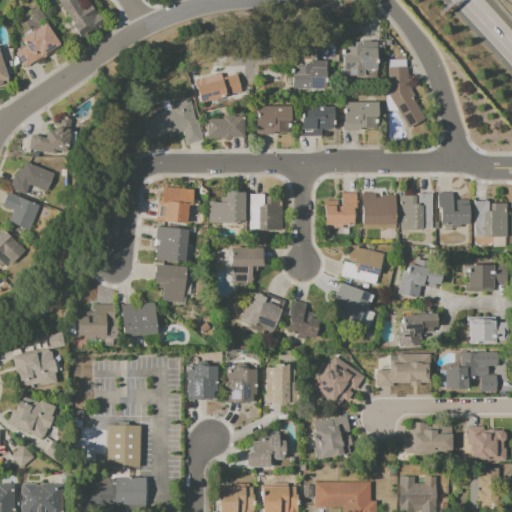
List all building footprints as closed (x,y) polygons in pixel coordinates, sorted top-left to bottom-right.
[(78,0),(82,5),(80,6),(84,12),(91,7),(98,17),(100,16),(107,25),(96,33),(95,31),(82,39),(74,27),(76,26),(58,0),(78,0)] [(27,69),(18,55),(28,48),(23,40),(36,31),(37,32),(47,26),(63,49),(45,61),(44,58),(27,69)] [(379,43),(379,80),(345,80),(345,49),(357,49),(357,47),(364,47),(364,43),(379,43)] [(0,50),(11,86),(0,89),(0,50)] [(327,90),(294,90),(294,67),(306,67),(306,66),(313,66),(313,62),(327,62),(327,90)] [(411,130),(391,98),(390,69),(409,69),(410,87),(413,86),(413,91),(416,97),(414,99),(426,120),(411,130)] [(243,94),(202,104),(197,84),(206,81),(206,80),(222,75),(224,80),(239,76),(243,94)] [(200,122),(205,142),(188,146),(185,133),(178,135),(177,133),(163,137),(164,138),(147,142),(144,131),(147,130),(145,122),(156,119),(155,116),(173,112),(171,107),(192,102),(197,123),(200,122)] [(380,104),(381,118),(379,118),(379,129),(362,130),(362,132),(346,132),(346,104),(380,104)] [(292,108),(292,122),(291,122),(291,134),(274,134),(274,136),(258,136),(258,108),(292,108)] [(335,109),(336,130),(332,130),(332,132),(325,132),(325,131),(323,131),(323,138),(303,138),(303,112),(313,112),(313,109),(319,109),(319,108),(326,108),(326,109),(335,109)] [(245,114),(245,139),(233,139),(233,141),(225,141),(225,139),(208,139),(208,121),(225,121),(225,118),(230,118),(230,114),(245,114)] [(69,153),(59,152),(58,157),(31,153),(34,137),(48,139),(49,131),(57,132),(60,129),(61,129),(62,121),(65,119),(71,120),(74,123),(69,153)] [(56,175),(49,194),(32,187),(28,196),(11,190),(17,176),(19,177),(23,168),(25,169),(28,164),(56,175)] [(189,226),(158,223),(159,202),(162,203),(163,195),(165,195),(165,188),(196,191),(194,207),(190,207),(189,226)] [(246,192),(246,224),(210,224),(210,202),(217,202),(217,203),(223,203),(223,198),(227,198),(227,193),(230,193),(230,192),(237,192),(246,192)] [(41,207),(31,232),(10,224),(15,212),(5,207),(10,194),(21,198),(21,199),(41,207)] [(439,195),(455,194),(455,202),(471,202),(471,226),(462,226),(462,229),(453,229),(453,226),(442,227),(442,209),(439,209),(439,195)] [(357,195),(358,225),(326,225),(326,201),(339,201),(339,207),(343,207),(342,195),(357,195)] [(397,197),(397,226),(364,226),(364,195),(377,195),(377,199),(383,199),(383,197),(397,197)] [(261,231),(261,207),(264,207),(264,205),(268,205),(268,196),(284,196),(284,231),(261,231)] [(433,196),(433,230),(424,230),(424,232),(402,232),(402,209),(401,209),(401,198),(417,198),(417,206),(419,206),(419,196),(433,196)] [(508,239),(486,239),(486,238),(476,238),(477,203),(490,203),(490,214),(492,214),(492,206),(509,206),(508,239)] [(186,263),(157,261),(158,246),(160,246),(160,241),(156,241),(158,227),(189,230),(186,263)] [(27,252),(13,266),(0,253),(0,236),(5,231),(27,252)] [(385,255),(377,286),(343,277),(346,264),(356,267),(356,264),(349,262),(353,247),(385,255)] [(263,249),(263,262),(264,262),(264,267),(258,267),(258,272),(252,272),(252,276),(254,276),(254,282),(253,282),(253,284),(233,284),(233,248),(263,249)] [(399,296),(404,271),(409,272),(410,266),(412,267),(413,261),(434,266),(433,271),(444,273),(441,287),(437,286),(436,290),(423,287),(420,300),(399,296)] [(186,268),(183,302),(162,301),(163,288),(159,288),(159,284),(153,284),(153,280),(152,280),(153,274),(154,274),(155,266),(186,268)] [(508,287),(495,287),(495,293),(467,294),(467,285),(470,285),(469,267),(494,267),(508,267),(508,287)] [(374,298),(361,329),(331,317),(337,303),(336,302),(343,285),(374,298)] [(287,303),(275,332),(258,324),(256,328),(242,322),(254,294),(259,296),(260,295),(267,298),(268,295),(287,303)] [(290,316),(293,302),(308,306),(305,319),(308,319),(310,313),(323,316),(316,341),(308,338),(307,342),(299,339),(299,337),(288,334),(292,317),(290,316)] [(159,336),(125,339),(122,307),(156,304),(159,336)] [(118,340),(97,340),(97,341),(88,341),(88,338),(80,338),(80,313),(96,313),(96,306),(116,306),(116,320),(118,320),(118,327),(119,327),(119,331),(120,331),(120,340),(118,340)] [(438,315),(439,328),(435,329),(435,333),(422,334),(423,347),(406,348),(406,346),(401,346),(400,341),(399,336),(400,336),(399,325),(404,325),(404,318),(438,315)] [(471,345),(471,327),(468,327),(468,319),(497,319),(497,325),(509,325),(509,346),(471,345)] [(200,329),(208,324),(212,329),(204,335),(200,329)] [(66,348),(52,351),(49,336),(62,333),(66,348)] [(58,384),(42,387),(42,385),(26,388),(25,383),(21,383),(19,373),(17,374),(14,358),(49,351),(49,352),(50,352),(50,354),(53,353),(55,361),(56,361),(58,374),(56,374),(58,384)] [(498,354),(498,356),(499,356),(499,366),(498,366),(498,368),(486,368),(486,369),(489,368),(490,377),(487,377),(498,377),(498,394),(482,394),(482,380),(469,380),(469,389),(468,389),(468,391),(467,391),(452,392),(452,390),(442,390),(441,372),(451,372),(451,369),(463,369),(463,355),(498,354)] [(432,356),(432,385),(422,385),(422,388),(412,388),(412,385),(395,385),(395,388),(379,388),(378,372),(392,371),(392,362),(399,362),(399,356),(432,356)] [(366,379),(357,392),(353,390),(351,392),(354,395),(349,403),(345,401),(340,407),(313,388),(314,387),(312,386),(319,376),(320,377),(329,365),(331,366),(336,358),(366,379)] [(219,368),(218,380),(219,380),(219,393),(215,393),(215,400),(213,400),(212,402),(207,402),(207,401),(206,401),(206,402),(196,402),(196,401),(189,401),(189,384),(192,384),(192,382),(189,382),(189,368),(198,368),(201,363),(208,363),(211,368),(219,368)] [(258,372),(257,383),(258,383),(258,397),(254,396),(254,404),(251,404),(251,405),(246,405),(246,404),(245,404),(245,405),(227,405),(228,387),(230,387),(230,385),(227,385),(228,371),(236,371),(240,366),(247,366),(249,371),(258,372)] [(267,406),(267,369),(277,369),(277,366),(290,366),(290,371),(295,371),(297,373),(297,377),(295,378),(295,385),(299,385),(299,406),(290,406),(290,405),(285,405),(285,407),(277,407),(277,406),(268,406),(267,406)] [(56,408),(52,418),(54,419),(49,430),(47,429),(46,430),(48,431),(44,438),(43,438),(42,440),(8,425),(14,411),(15,411),(19,403),(22,404),(25,398),(40,405),(41,402),(56,408)] [(348,418),(351,434),(348,434),(349,438),(351,437),(353,447),(350,447),(352,455),(320,461),(319,459),(317,460),(315,449),(317,449),(316,443),(317,443),(315,435),(317,434),(315,424),(348,418)] [(453,429),(453,457),(417,457),(417,455),(407,455),(407,440),(413,440),(413,426),(430,425),(430,429),(434,429),(434,427),(443,426),(443,429),(453,429)] [(141,469),(109,468),(110,427),(142,428),(141,469)] [(507,450),(508,463),(493,463),(493,464),(472,465),(472,446),(469,446),(469,430),(483,430),(483,432),(498,431),(498,432),(504,432),(507,436),(507,441),(505,444),(505,450),(507,450)] [(253,443),(262,444),(263,439),(271,439),(271,434),(280,434),(280,444),(290,444),(290,455),(285,455),(285,459),(283,461),(277,461),(274,459),(274,456),(271,456),(271,462),(272,462),(272,469),(250,469),(250,468),(248,468),(248,454),(250,454),(253,454),(253,443)] [(58,464),(46,455),(55,443),(67,451),(58,464)] [(35,459),(22,470),(12,458),(25,447),(35,459)] [(500,511),(482,511),(483,504),(479,504),(479,492),(482,492),(482,489),(479,489),(479,478),(482,478),(482,470),(500,470),(500,511)] [(147,480),(146,511),(106,511),(82,511),(83,476),(102,477),(102,478),(147,480)] [(437,511),(402,511),(402,479),(416,479),(416,485),(426,485),(426,478),(437,478),(437,511)] [(378,503),(377,511),(344,511),(344,509),(316,509),(316,484),(372,484),(372,503),(378,503)] [(299,511),(265,511),(265,509),(264,509),(264,490),(273,490),(273,485),(289,486),(289,489),(297,489),(297,496),(299,496),(299,511)] [(0,511),(0,486),(15,486),(15,511),(0,511)] [(24,511),(24,487),(26,487),(26,486),(39,486),(39,487),(43,487),(43,486),(65,486),(65,511),(24,511)] [(251,486),(251,489),(254,489),(254,496),(255,496),(255,511),(221,511),(222,509),(221,509),(221,498),(221,488),(230,488),(230,486),(251,486)]
